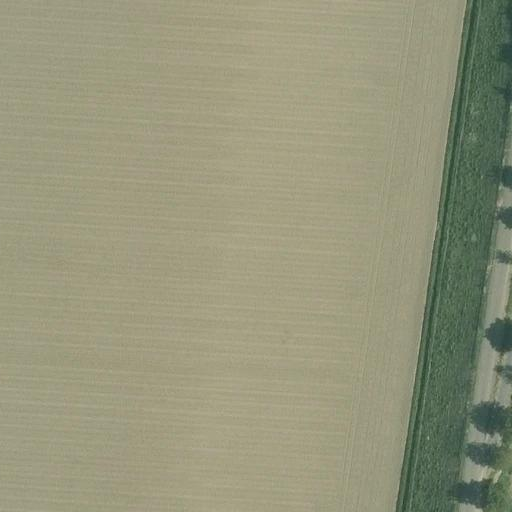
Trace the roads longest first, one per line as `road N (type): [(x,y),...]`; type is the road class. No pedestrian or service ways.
road 1 (tertiary): [(471,463),(511,180)]
road 2 (unclassified): [(471,463),(489,435),(511,337)]
